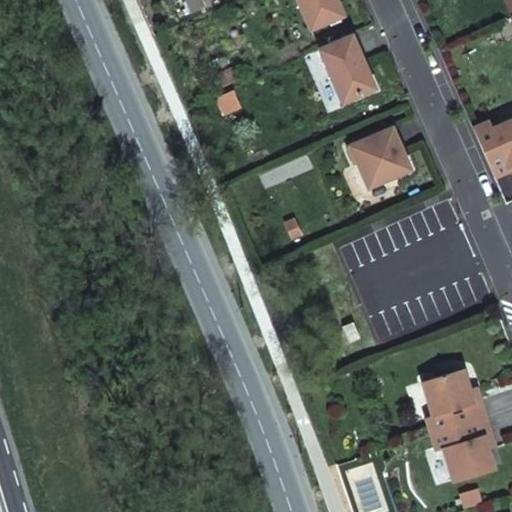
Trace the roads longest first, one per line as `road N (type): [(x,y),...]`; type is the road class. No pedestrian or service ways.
road 1 (residential): [(289,511),(257,418),(76,0)]
road 2 (residential): [(388,0),(491,239)]
